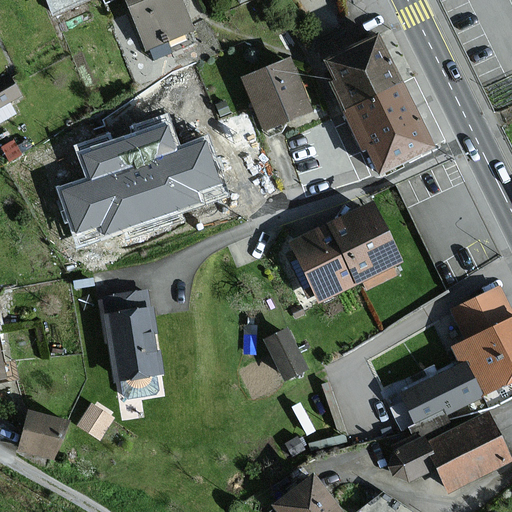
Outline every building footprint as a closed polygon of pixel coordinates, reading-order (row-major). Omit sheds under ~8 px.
[(76,0),(50,0),(54,9),(76,0)] [(181,3),(179,0),(128,0),(148,47),(191,29),(181,3)] [(380,36),(327,61),(343,93),(382,172),(434,146),(420,117),(388,53),(380,36)] [(311,110),(289,60),(247,77),(269,128),(311,110)] [(0,85),(0,120),(15,112),(9,102),(22,95),(12,79),(0,85)] [(228,198),(208,139),(179,148),(169,121),(79,151),(88,178),(61,189),(77,246),(126,229),(129,236),(183,218),(181,213),(228,198)] [(399,261),(372,204),(329,224),(356,281),(399,261)] [(321,297),(356,281),(329,224),(294,240),(321,297)] [(464,359),(466,363),(482,395),(511,380),(511,313),(499,288),(453,311),(467,340),(457,345),(464,359)] [(146,291),(108,297),(111,315),(107,316),(117,380),(164,373),(154,308),(149,308),(146,291)] [(307,368),(287,329),(266,339),(286,378),(307,368)] [(421,423),(482,395),(466,363),(449,370),(406,389),(408,395),(421,423)] [(112,416),(94,405),(80,427),(98,438),(112,416)] [(65,422),(30,412),(20,448),(54,458),(65,422)] [(510,462),(488,415),(429,442),(450,489),(510,462)] [(340,511),(312,475),(275,504),(281,511),(340,511)]
